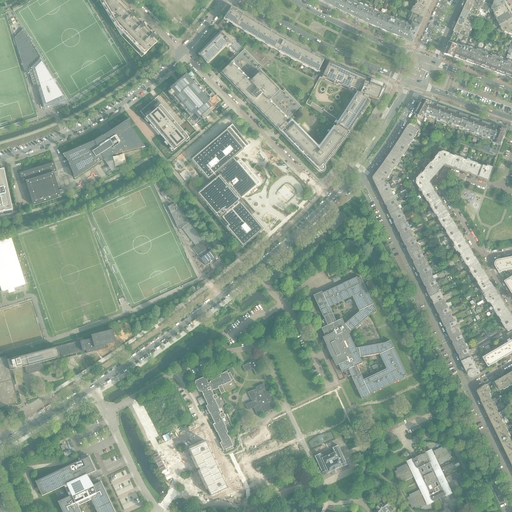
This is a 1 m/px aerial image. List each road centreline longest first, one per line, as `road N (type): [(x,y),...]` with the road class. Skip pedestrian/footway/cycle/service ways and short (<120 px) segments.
road 1 (residential): [(8,439),(220,295),(332,197)]
road 2 (residential): [(467,387),(362,177)]
road 3 (residential): [(182,51),(89,123),(0,157)]
road 4 (residential): [(314,184),(182,51)]
road 5 (tertiary): [(247,0),(409,81)]
road 6 (residential): [(498,183),(448,173),(439,186),(482,257)]
road 7 (tertiary): [(419,57),(294,0)]
